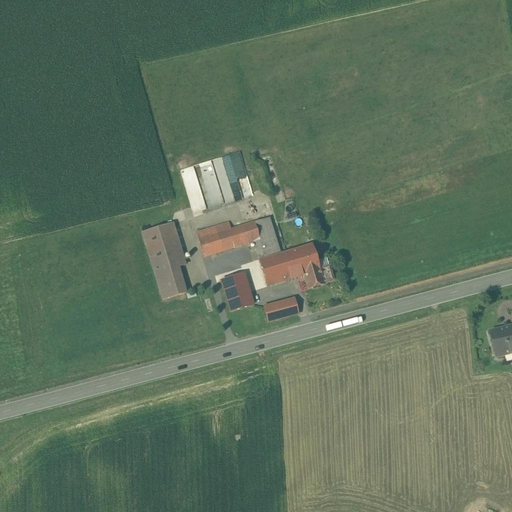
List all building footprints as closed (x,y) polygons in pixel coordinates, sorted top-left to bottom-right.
[(213,160),(195,166),(202,183),(209,180),(207,175),(217,171),(213,160)] [(224,218),(188,229),(197,259),(253,242),(259,261),(266,287),(304,276),(319,271),(319,270),(311,245),(279,255),(267,214),(226,226),(224,218)] [(180,265),(169,222),(135,232),(155,304),(180,297),(172,267),(180,265)] [(319,271),(304,276),(308,289),(324,284),(323,283),(333,280),(328,267),(319,270),(319,271)] [(239,269),(214,276),(224,314),(255,305),(260,323),(296,313),(289,289),(259,298),(257,292),(246,296),(239,269)] [(511,353),(511,327),(491,333),(497,357),(511,353)]
